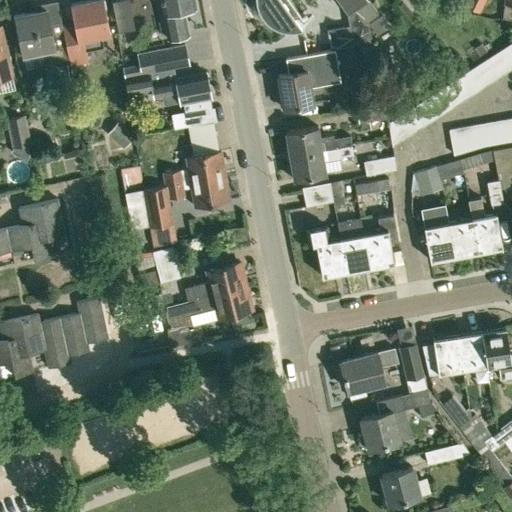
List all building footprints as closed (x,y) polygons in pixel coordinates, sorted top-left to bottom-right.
[(74,23),(63,26),(59,9),(66,46),(68,59),(70,59),(71,65),(88,61),(86,50),(103,47),(101,35),(111,33),(103,0),(89,0),(70,4),(74,23)] [(197,8),(195,0),(161,0),(164,14),(169,39),(190,35),(185,10),(197,8)] [(254,0),(255,2),(256,4),(257,7),(258,11),(260,14),(261,16),(263,17),(265,20),(268,23),(271,25),(274,26),(276,27),(280,28),(284,29),(289,30),(293,29),(295,29),(298,28),(301,27),(293,16),(303,14),(302,13),(300,14),(290,0),(254,0)] [(336,0),(347,15),(369,1),(368,0),(336,0)] [(465,0),(465,1),(464,4),(480,12),(485,0),(465,0)] [(327,31),(330,50),(352,45),(372,42),(369,23),(369,22),(378,15),(379,15),(369,1),(368,1),(347,15),(349,26),(327,31)] [(46,9),(15,15),(23,55),(47,50),(50,63),(68,59),(66,46),(59,9),(46,11),(46,9)] [(0,79),(12,76),(9,61),(2,35),(4,35),(1,26),(0,25),(0,79)] [(511,67),(511,41),(499,50),(511,68),(511,67)] [(139,63),(141,73),(149,71),(173,67),(188,64),(184,44),(138,54),(139,63)] [(499,50),(489,57),(501,75),(511,68),(499,50)] [(284,109),(314,104),(311,85),(340,80),(335,51),(285,59),(287,73),(278,75),(284,109)] [(489,57),(479,63),(491,81),(501,75),(489,57)] [(479,63),(470,69),(482,87),(491,81),(479,63)] [(124,76),(132,75),(131,65),(122,67),(124,76)] [(482,87),(470,69),(460,75),(472,93),(482,87)] [(180,104),(209,98),(211,98),(210,93),(213,91),(211,85),(208,85),(206,73),(175,79),(175,78),(152,83),(150,76),(125,81),(127,95),(131,115),(136,114),(132,94),(153,90),(155,98),(178,94),(180,104)] [(472,93),(460,75),(451,82),(463,99),(472,93)] [(451,82),(442,88),(454,105),(463,99),(451,82)] [(454,105),(442,88),(432,94),(444,112),(454,105)] [(432,94),(422,100),(435,118),(444,112),(432,94)] [(435,118),(422,100),(413,106),(425,124),(435,118)] [(386,106),(356,110),(358,123),(388,117),(386,106)] [(413,106),(403,112),(416,130),(425,124),(413,106)] [(213,107),(184,112),(187,125),(190,125),(212,121),(216,120),(213,107)] [(416,130),(403,112),(388,123),(392,146),(416,130)] [(31,144),(25,115),(6,118),(12,147),(31,144)] [(123,148),(134,135),(118,121),(107,133),(123,148)] [(216,144),(212,121),(190,125),(194,148),(216,144)] [(505,121),(494,123),(498,143),(509,141),(505,121)] [(494,123),(483,124),(487,145),(498,143),(494,123)] [(487,145),(483,124),(472,126),(474,138),(476,148),(485,146),(487,145)] [(333,135),(320,137),(318,125),(285,132),(289,156),(351,144),(350,135),(333,138),(333,135)] [(474,138),(472,126),(450,130),(452,141),(474,138)] [(476,148),(474,138),(452,141),(455,154),(476,148)] [(351,144),(289,156),(293,179),(326,173),(324,160),(341,157),(340,156),(353,154),(351,144)] [(511,145),(492,149),(497,173),(511,170),(511,145)] [(220,151),(185,157),(189,176),(182,177),(180,170),(164,173),(166,185),(224,175),(222,164),(224,163),(223,155),(221,155),(220,151)] [(479,152),(460,158),(464,169),(483,163),(479,152)] [(394,155),(363,161),(366,174),(396,169),(394,155)] [(460,158),(438,164),(441,176),(464,169),(460,158)] [(137,164),(122,168),(125,181),(141,177),(137,164)] [(413,172),(419,194),(443,187),(440,176),(441,176),(438,164),(413,172)] [(224,175),(166,185),(143,189),(149,225),(172,221),(168,198),(185,195),(184,188),(190,187),(194,206),(228,200),(228,196),(230,194),(228,187),(226,186),(224,175)] [(388,177),(354,184),(356,195),(390,189),(388,177)] [(330,181),(334,205),(345,203),(340,179),(330,181)] [(503,202),(499,179),(486,181),(491,205),(503,202)] [(330,181),(329,181),(302,187),(306,206),(333,201),(333,205),(334,205),(330,181)] [(481,197),(470,199),(473,216),(479,251),(503,247),(496,212),(484,214),(481,197)] [(44,219),(48,237),(65,234),(57,198),(19,206),(23,223),(44,219)] [(378,229),(363,232),(369,266),(392,262),(389,244),(397,243),(392,213),(376,216),(378,229)] [(473,216),(449,221),(452,236),(455,255),(479,251),(473,216)] [(363,232),(361,232),(359,217),(337,221),(339,236),(345,270),(369,266),(363,232)] [(44,219),(23,223),(6,227),(11,250),(31,245),(34,259),(52,256),(48,237),(44,219)] [(424,225),(430,260),(455,255),(452,236),(449,221),(424,225)] [(345,270),(339,236),(329,238),(327,224),(307,227),(310,242),(315,241),(321,274),(345,270)] [(6,227),(0,228),(0,252),(11,250),(6,227)] [(160,282),(179,277),(171,246),(152,251),(160,282)] [(187,300),(245,285),(242,274),(244,273),(242,265),(240,264),(239,261),(205,269),(208,281),(184,287),(187,300)] [(158,282),(154,268),(140,272),(143,286),(158,282)] [(187,300),(173,304),(166,305),(167,309),(165,312),(168,322),(170,323),(171,327),(166,328),(170,346),(203,339),(200,322),(192,323),(190,314),(214,308),(217,318),(251,309),(250,305),(251,304),(249,296),(248,295),(245,285),(187,300)] [(166,305),(173,304),(170,293),(161,294),(163,306),(166,305)] [(81,316),(91,314),(101,311),(98,296),(77,301),(80,311),(81,316)] [(62,329),(72,327),(83,324),(81,316),(80,311),(59,316),(62,329)] [(91,314),(97,339),(107,337),(101,311),(91,314)] [(43,342),(38,320),(37,313),(0,321),(0,325),(3,338),(24,334),(28,352),(44,349),(43,342)] [(86,342),(97,339),(91,314),(81,316),(83,324),(86,342)] [(43,342),(53,339),(64,337),(62,329),(59,316),(38,320),(43,342)] [(72,327),(78,352),(88,350),(86,342),(83,324),(72,327)] [(68,354),(78,352),(72,327),(62,329),(64,337),(68,354)] [(505,327),(481,330),(486,365),(498,363),(500,378),(511,375),(511,359),(510,360),(505,327)] [(481,330),(457,334),(463,369),(486,365),(481,330)] [(3,338),(0,339),(0,362),(11,360),(15,375),(32,371),(28,352),(24,334),(3,338)] [(432,338),(433,343),(421,345),(429,374),(463,369),(457,334),(432,338)] [(53,339),(59,365),(69,362),(68,354),(64,337),(53,339)] [(43,342),(44,349),(48,367),(59,365),(53,339),(43,342)] [(415,343),(400,347),(408,377),(423,374),(415,343)] [(366,394),(364,387),(386,381),(381,364),(397,359),(393,348),(378,352),(377,351),(340,361),(345,379),(346,379),(349,391),(348,391),(350,398),(366,394)] [(427,388),(400,395),(403,408),(405,408),(418,405),(421,415),(426,413),(438,411),(431,402),(430,402),(427,388)] [(361,433),(359,436),(361,445),(364,447),(367,446),(367,448),(385,443),(396,441),(399,440),(392,409),(379,413),(360,418),(364,433),(361,433)] [(469,422),(460,428),(474,447),(484,440),(491,435),(477,416),(475,417),(471,420),(471,421),(469,422)] [(484,440),(474,447),(482,457),(491,450),(504,440),(511,434),(511,417),(499,427),(500,428),(491,435),(484,440)] [(474,458),(470,453),(461,441),(424,451),(427,463),(461,455),(462,460),(474,458)] [(493,471),(502,464),(491,450),(482,457),(493,471)] [(412,466),(381,474),(389,503),(419,495),(412,466)]
